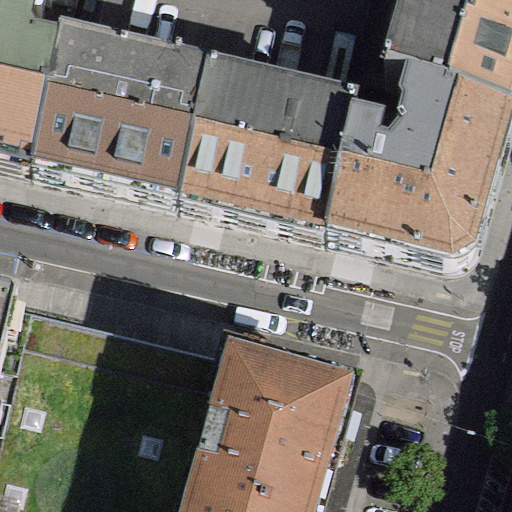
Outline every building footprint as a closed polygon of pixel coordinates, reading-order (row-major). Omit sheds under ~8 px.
[(49,3),(36,0),(0,0),(0,175),(35,184),(62,66),(36,61),(30,50),(34,33),(42,34),(49,3)] [(511,0),(413,0),(387,91),(511,123),(511,0)] [(64,58),(62,66),(35,184),(112,202),(183,218),(210,92),(64,58)] [(511,143),(511,123),(387,91),(376,131),(361,128),(328,254),(473,291),(511,143)] [(361,128),(210,92),(183,218),(260,237),(328,254),(356,140),(361,128)] [(13,304),(0,300),(0,391),(12,340),(16,322),(18,314),(13,304)] [(0,511),(188,511),(228,369),(218,367),(174,357),(42,328),(16,322),(12,340),(0,391),(0,511)] [(228,369),(188,511),(328,511),(340,470),(335,468),(353,404),(228,369)]
